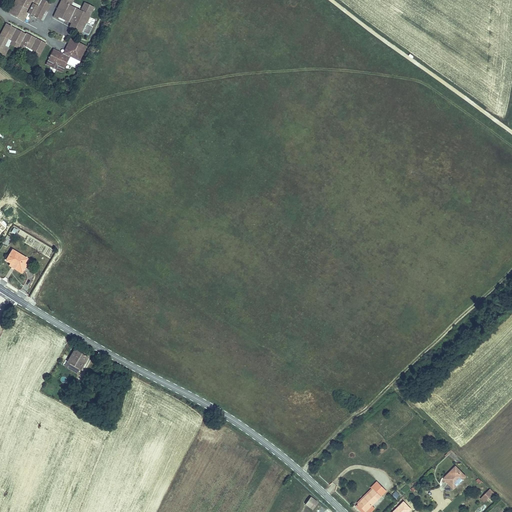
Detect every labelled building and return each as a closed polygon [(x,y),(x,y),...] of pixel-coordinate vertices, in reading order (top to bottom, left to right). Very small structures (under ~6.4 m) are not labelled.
[(45,0),(16,0),(10,14),(24,21),(28,13),(42,20),(46,10),(49,12),(53,3),(45,0)] [(93,28),(87,25),(96,6),(86,1),(82,10),(73,5),(75,0),(62,0),(54,16),(59,18),(59,17),(72,23),(70,27),(89,37),(93,28)] [(9,48),(5,45),(9,38),(11,39),(12,40),(10,44),(19,49),(20,48),(25,51),(27,46),(37,51),(35,56),(39,58),(42,52),(47,43),(26,33),(26,34),(16,29),(6,24),(2,31),(0,35),(0,54),(5,57),(9,48)] [(86,47),(70,38),(64,49),(66,50),(64,55),(62,54),(53,49),(50,56),(47,64),(52,67),(53,63),(56,65),(57,70),(63,73),(66,65),(70,57),(79,62),(86,47)] [(15,246),(9,256),(13,259),(21,264),(25,258),(28,254),(15,246)] [(21,264),(13,259),(12,261),(23,268),(29,260),(25,258),(21,264)] [(89,352),(76,346),(68,362),(71,363),(73,359),(83,365),(89,352)] [(465,473),(456,464),(444,476),(454,485),(465,473)] [(371,489),(354,506),(360,511),(362,511),(364,510),(369,505),(379,496),(376,493),(381,488),(375,482),(370,487),(371,489)] [(381,488),(376,493),(379,496),(384,491),(381,488)] [(490,489),(480,498),(484,503),(495,493),(490,489)] [(318,501),(311,496),(304,506),(311,511),(318,501)]
